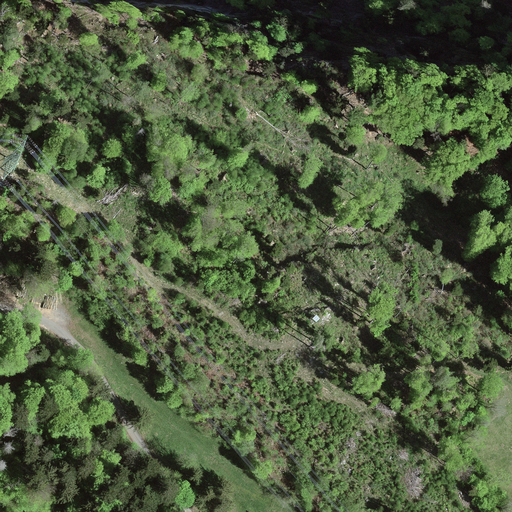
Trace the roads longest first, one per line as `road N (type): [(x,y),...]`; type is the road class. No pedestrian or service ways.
road 1 (track): [(62,335),(49,279),(54,235),(75,214),(105,214),(153,283),(192,296),(264,344),(395,372),(450,367),(511,389)]
road 2 (track): [(0,307),(41,320),(88,360),(189,511)]
